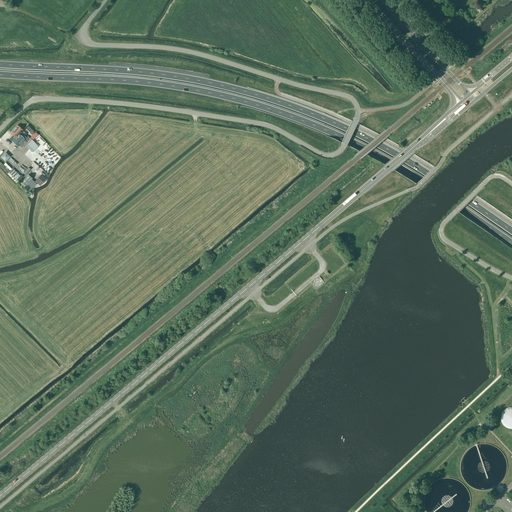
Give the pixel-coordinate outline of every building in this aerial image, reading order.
[(26,138),(21,133),(23,131),(18,126),(11,134),(13,136),(9,140),(18,147),(19,146),(22,148),(25,145),(33,153),(38,146),(30,138),(30,139),(27,136),(26,138)] [(5,162),(10,157),(5,152),(0,157),(5,162)] [(37,159),(34,161),(40,168),(42,166),(37,159)] [(9,172),(17,180),(21,175),(13,168),(9,172)] [(29,192),(36,184),(32,180),(33,179),(28,174),(21,182),(25,186),(24,188),(29,192)] [(42,174),(35,181),(41,186),(47,179),(42,174)] [(511,430),(511,405),(498,416),(511,431),(511,430)]
